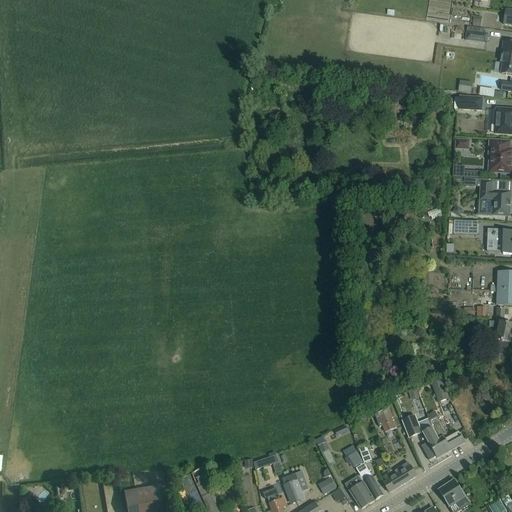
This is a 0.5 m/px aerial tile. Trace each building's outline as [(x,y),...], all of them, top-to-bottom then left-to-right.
[(489,17),(488,9),(480,9),(480,17),(489,17)] [(511,10),(505,9),(502,27),(511,28),(511,10)] [(479,27),(481,18),(473,17),(472,26),(479,27)] [(465,41),(486,44),(488,34),(486,34),(486,31),(466,28),(465,41)] [(511,44),(503,43),(501,55),(500,63),(503,63),(501,74),(511,75),(511,44)] [(487,78),(486,86),(500,88),(501,80),(487,78)] [(511,93),(511,83),(503,82),(501,92),(511,93)] [(471,95),(472,87),(459,85),(458,92),(471,95)] [(458,96),(457,110),(482,112),(483,98),(458,96)] [(511,135),(511,110),(496,110),(494,134),(511,135)] [(471,117),(464,121),(468,128),(475,125),(471,117)] [(455,139),(454,150),(469,150),(469,140),(455,139)] [(511,150),(509,150),(509,143),(490,142),(489,156),(490,156),(489,172),(511,173),(511,150)] [(464,178),(465,166),(453,166),(453,178),(464,178)] [(492,183),(481,182),(480,201),(491,201),(491,200),(493,200),(492,216),(509,217),(511,193),(493,191),(493,193),(492,193),(492,183)] [(435,203),(438,211),(449,207),(446,199),(435,203)] [(477,236),(478,222),(454,222),(453,235),(477,236)] [(487,230),(487,252),(503,252),(503,254),(511,254),(511,232),(507,232),(507,231),(487,230)] [(511,307),(511,273),(497,272),(496,307),(511,307)] [(494,297),(484,297),(484,307),(493,307),(494,297)] [(476,308),(476,321),(485,321),(485,308),(476,308)] [(504,309),(497,309),(496,324),(491,351),(506,354),(509,343),(510,344),(510,343),(511,336),(511,335),(511,325),(503,324),(504,309)] [(441,380),(431,384),(438,403),(448,400),(441,380)] [(408,392),(411,401),(418,399),(415,390),(408,392)] [(395,429),(386,408),(373,414),(379,428),(383,426),(386,433),(395,429)] [(422,434),(414,416),(402,421),(409,439),(422,434)] [(437,417),(428,423),(434,435),(440,446),(443,444),(448,452),(464,443),(459,433),(449,438),(437,417)] [(434,435),(428,423),(420,428),(425,437),(428,443),(421,447),(429,461),(436,457),(437,459),(448,452),(443,444),(440,446),(434,435)] [(348,432),(346,427),(335,432),(337,437),(348,432)] [(326,443),(323,437),(314,441),(317,447),(318,446),(326,443)] [(371,461),(366,446),(358,449),(363,464),(371,461)] [(356,453),(344,459),(347,466),(349,465),(352,469),(362,464),(356,453)] [(276,456),(265,459),(268,466),(272,465),(278,463),(276,456)] [(260,461),(253,463),(255,471),(262,468),(260,461)] [(416,477),(407,463),(394,471),(397,475),(384,484),(389,493),(416,477)] [(383,497),(378,488),(372,478),(364,464),(356,469),(360,476),(364,482),(370,493),(375,501),(383,497)] [(225,511),(206,467),(191,474),(207,511),(225,511)] [(295,474),(281,479),(288,495),(291,504),(301,501),(298,495),(302,493),(302,492),(309,489),(302,471),(295,474)] [(330,478),(318,485),(323,495),(336,489),(330,478)] [(438,491),(443,499),(449,508),(457,503),(465,498),(454,480),(438,491)] [(374,502),(369,493),(363,483),(350,492),(356,501),(361,510),(374,502)] [(138,511),(162,511),(158,487),(135,491),(138,511)] [(127,511),(138,511),(135,491),(124,493),(127,511)] [(270,491),(262,494),(264,500),(267,499),(272,511),(283,511),(282,509),(287,507),(283,499),(280,500),(278,494),(272,497),(270,491)] [(336,510),(344,506),(340,495),(331,499),(336,510)]
